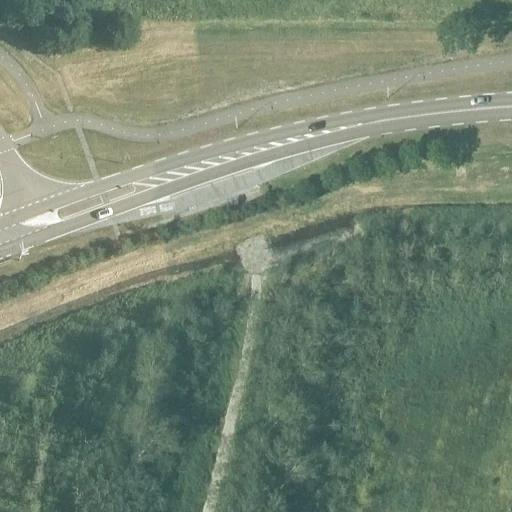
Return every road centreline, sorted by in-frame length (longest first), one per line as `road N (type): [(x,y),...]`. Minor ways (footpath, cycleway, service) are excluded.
road 1 (primary): [(511,107),(321,133),(9,236)]
road 2 (track): [(238,155),(256,262),(254,323),(210,511)]
